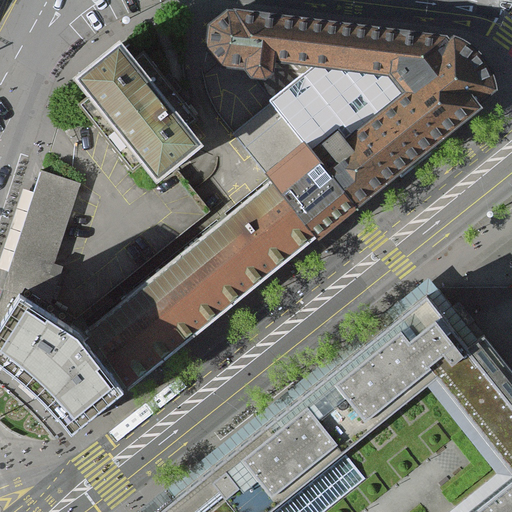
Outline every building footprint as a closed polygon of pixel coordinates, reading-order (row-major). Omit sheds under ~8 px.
[(85,338),(128,394),(491,92),(498,77),(496,62),(487,51),(476,41),(453,35),(229,11),(215,14),(206,26),(206,39),(218,54),(239,58),(259,70),(310,127),(270,156),(279,167),(85,338)] [(121,40),(78,75),(160,174),(203,139),(121,40)] [(0,321),(21,290),(53,314),(90,181),(43,168),(0,319),(0,321)] [(427,281),(138,511),(511,511),(511,387),(463,325),(427,281)] [(21,290),(0,321),(0,354),(39,381),(76,430),(128,394),(85,338),(53,314),(21,290)]
